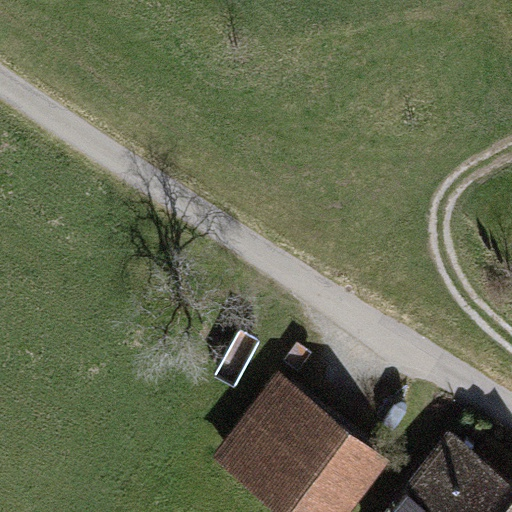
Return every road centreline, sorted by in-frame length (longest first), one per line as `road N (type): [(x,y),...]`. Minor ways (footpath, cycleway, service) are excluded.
road 1 (unclassified): [(0,80),(511,410)]
road 2 (track): [(511,339),(458,283),(441,234),(443,206),(456,186),(511,152)]
